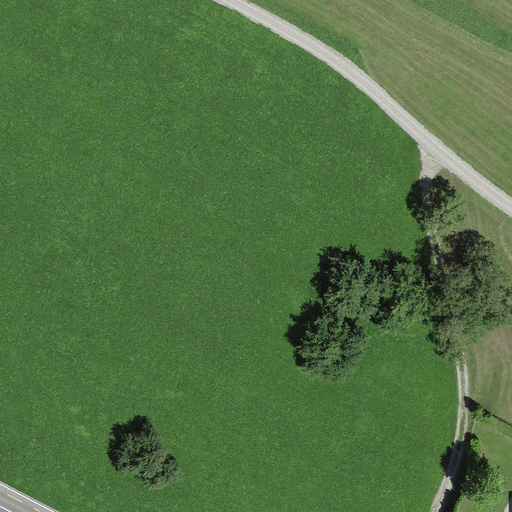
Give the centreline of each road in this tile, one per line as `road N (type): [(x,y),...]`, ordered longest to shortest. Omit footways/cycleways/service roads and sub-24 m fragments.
road 1 (track): [(440,511),(461,440),(464,360),(427,201),(426,139)]
road 2 (track): [(230,0),(302,40),(511,203)]
